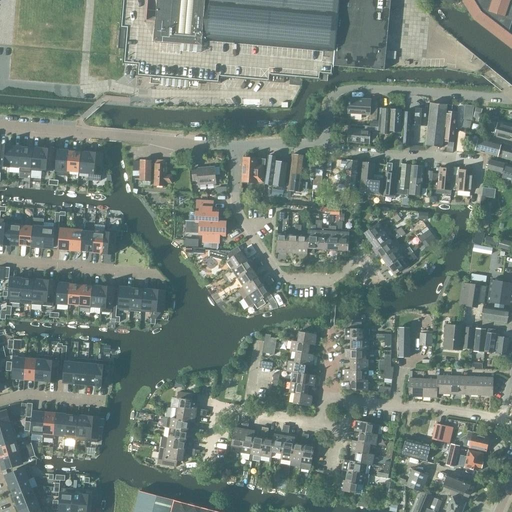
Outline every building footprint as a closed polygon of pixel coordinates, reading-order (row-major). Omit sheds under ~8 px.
[(122,0),(122,15),(120,28),(126,29),(123,64),(124,64),(138,65),(137,76),(149,78),(219,84),(220,78),(283,83),(284,77),(303,79),(320,81),(321,81),(327,82),(327,75),(332,75),(332,71),(333,66),(379,70),(384,70),(384,69),(388,31),(389,31),(390,19),(389,19),(390,0),(122,0)] [(511,0),(462,0),(462,2),(472,17),(474,21),(511,49),(511,35),(508,33),(511,20),(511,0)] [(377,120),(378,104),(370,104),(371,100),(351,99),(350,114),(369,115),(369,120),(377,120)] [(453,105),(450,105),(431,103),(428,125),(445,127),(446,112),(452,113),(453,105)] [(379,127),(378,131),(378,133),(389,134),(389,131),(400,132),(401,110),(380,109),(379,127)] [(402,145),(410,146),(411,126),(427,126),(428,110),(416,109),(416,113),(404,112),(402,145)] [(452,113),(446,112),(443,141),(454,142),(457,113),(452,113)] [(470,130),(472,122),(464,120),(462,128),(470,130)] [(511,141),(511,127),(498,123),(494,136),(511,141)] [(443,141),(445,127),(428,125),(426,146),(442,148),(443,141)] [(378,131),(379,127),(368,126),(367,130),(349,129),(348,142),(369,144),(370,130),(378,131)] [(464,152),(465,133),(459,132),(457,152),(464,152)] [(511,160),(511,146),(479,138),(475,151),(511,160)] [(0,145),(0,165),(10,167),(12,147),(0,145)] [(12,147),(10,167),(20,167),(21,147),(12,147)] [(20,167),(19,172),(31,173),(31,171),(33,148),(21,147),(20,167)] [(33,148),(31,171),(41,172),(43,149),(33,148)] [(43,149),(41,172),(42,172),(42,169),(53,170),(55,150),(43,149)] [(59,151),(56,175),(67,176),(69,152),(59,151)] [(69,152),(67,176),(68,176),(68,172),(79,173),(81,153),(69,152)] [(81,153),(79,173),(89,173),(88,181),(89,181),(91,153),(81,153)] [(91,153),(89,181),(100,182),(102,154),(91,153)] [(288,190),(300,192),(307,193),(309,183),(302,183),(305,157),(292,155),(290,171),(289,185),(288,190)] [(276,157),(269,156),(264,184),(285,188),(285,185),(289,185),(290,171),(287,170),(289,163),(276,161),(276,157)] [(263,182),(264,165),(257,165),(258,159),(243,158),(241,182),(256,183),(256,182),(263,182)] [(331,171),(332,166),(332,159),(316,158),(313,198),(317,199),(318,193),(321,193),(323,171),(331,171)] [(139,161),(133,161),(133,179),(139,179),(139,180),(139,185),(150,186),(151,161),(140,160),(139,161)] [(151,170),(151,177),(154,177),(154,185),(165,186),(165,183),(172,183),(172,175),(165,174),(166,161),(155,160),(155,161),(155,170),(151,170)] [(360,193),(361,180),(357,180),(359,162),(347,160),(343,193),(352,194),(352,201),(360,202),(360,193)] [(511,166),(490,160),(487,169),(504,173),(503,179),(511,181),(511,182),(511,166)] [(363,163),(361,180),(360,193),(381,195),(382,183),(373,182),(375,164),(363,163)] [(395,195),(397,175),(392,174),(393,164),(387,163),(384,194),(395,195)] [(408,195),(410,166),(402,165),(399,194),(408,195)] [(421,196),(423,177),(424,167),(412,166),(409,195),(421,196)] [(216,184),(215,168),(192,169),(193,181),(198,180),(198,185),(216,184)] [(453,176),(453,170),(440,168),(439,174),(433,174),(432,188),(437,189),(436,193),(451,194),(451,190),(452,190),(453,176)] [(453,176),(452,190),(471,192),(473,171),(459,170),(459,176),(453,176)] [(194,221),(218,222),(218,218),(221,218),(219,212),(218,212),(219,210),(213,209),(213,202),(197,201),(197,209),(195,208),(194,221)] [(397,223),(401,220),(399,216),(397,215),(393,218),(397,223)] [(0,219),(0,222),(0,244),(8,245),(9,245),(11,220),(0,219)] [(11,220),(9,245),(20,246),(21,226),(21,223),(22,221),(12,220),(11,220)] [(226,228),(226,223),(186,221),(186,233),(203,233),(203,242),(219,243),(219,236),(225,236),(225,233),(226,233),(228,228),(226,228)] [(32,227),(30,247),(41,248),(43,225),(42,225),(33,224),(33,222),(32,227)] [(385,225),(382,228),(379,223),(364,234),(370,242),(388,229),(385,225)] [(43,225),(41,248),(53,249),(53,248),(53,243),(54,238),(54,233),(54,229),(44,228),(44,225),(43,225)] [(94,230),(92,252),(103,253),(105,231),(105,226),(96,225),(95,230),(94,230)] [(318,249),(319,231),(315,231),(316,226),(309,225),(308,231),(308,236),(307,253),(314,254),(315,249),(318,249)] [(21,226),(20,246),(30,247),(32,227),(21,226)] [(322,231),(322,226),(316,226),(315,231),(319,231),(318,249),(328,250),(329,232),(322,231)] [(62,227),(60,249),(65,250),(71,250),(73,228),(62,227)] [(342,230),(342,227),(336,227),(336,232),(339,232),(338,250),(348,251),(349,245),(356,240),(356,231),(342,230)] [(73,228),(71,250),(81,251),(83,231),(73,230),(74,228),(73,228)] [(83,231),(81,251),(85,252),(92,252),(94,230),(83,229),(83,231)] [(399,234),(397,231),(396,229),(390,233),(388,229),(370,242),(376,250),(391,240),(389,237),(393,234),(397,239),(401,236),(399,234)] [(105,231),(103,253),(104,253),(114,254),(116,232),(105,231)] [(301,236),(301,231),(295,231),(295,236),(298,236),(297,254),(307,254),(308,236),(301,236)] [(477,231),(474,243),(482,245),(485,234),(477,231)] [(339,232),(336,232),(329,232),(328,250),(338,250),(339,232)] [(393,234),(389,237),(391,240),(376,250),(382,259),(400,246),(396,240),(397,239),(393,234)] [(287,253),(288,235),(277,235),(276,253),(287,253)] [(298,236),(295,236),(288,235),(287,253),(297,254),(298,236)] [(432,235),(422,242),(427,249),(433,244),(437,242),(436,241),(432,235)] [(499,240),(491,238),(489,245),(497,247),(499,240)] [(511,242),(500,239),(498,248),(511,251),(511,248),(511,242)] [(474,245),(473,251),(491,254),(492,248),(474,245)] [(404,251),(400,246),(382,259),(388,267),(403,256),(401,254),(404,251)] [(413,253),(409,248),(405,251),(409,256),(413,253)] [(209,257),(226,261),(232,270),(247,260),(241,251),(233,257),(230,252),(209,250),(209,257)] [(394,275),(409,265),(417,259),(413,253),(409,256),(405,251),(404,251),(401,254),(403,256),(388,267),(394,275)] [(253,269),(251,266),(247,260),(232,270),(238,279),(253,269)] [(243,287),(258,277),(254,271),(259,268),(255,263),(251,266),(253,269),(238,279),(243,287)] [(471,280),(486,282),(487,277),(472,274),(471,280)] [(264,286),(262,283),(258,277),(243,287),(238,290),(244,299),(249,296),(264,286)] [(11,278),(9,303),(20,304),(23,279),(12,278),(11,278)] [(23,279),(20,304),(31,305),(33,280),(23,279)] [(511,306),(511,281),(491,279),(489,303),(496,304),(496,308),(505,309),(506,305),(511,306)] [(33,280),(31,305),(42,306),(44,281),(33,280)] [(264,286),(249,296),(258,309),(266,304),(263,299),(270,294),(266,288),(270,285),(266,280),(262,283),(264,286)] [(44,281),(42,306),(53,307),(56,282),(46,281),(44,281)] [(59,284),(58,304),(69,305),(70,285),(59,284)] [(478,306),(481,286),(471,284),(468,305),(478,306)] [(70,285),(69,305),(79,305),(81,285),(70,285)] [(81,285),(79,305),(80,306),(80,308),(90,309),(92,286),(81,285)] [(92,286),(90,309),(90,306),(100,307),(100,312),(103,287),(92,286)] [(103,287),(100,312),(112,313),(112,309),(113,304),(113,299),(114,294),(114,289),(114,288),(103,287)] [(121,288),(119,310),(130,311),(132,289),(121,288)] [(132,289),(130,311),(141,312),(143,290),(132,289)] [(143,290),(141,312),(152,313),(152,311),(154,291),(143,290)] [(152,313),(151,319),(156,319),(162,311),(163,312),(165,292),(159,291),(154,291),(152,311),(152,313)] [(507,323),(509,311),(483,307),(481,320),(507,323)] [(369,330),(364,329),(361,329),(362,323),(352,322),(352,329),(346,329),(345,340),(351,340),(374,340),(374,336),(369,336),(369,330)] [(472,349),(473,343),(473,339),(474,328),(447,325),(444,349),(462,350),(462,348),(472,349)] [(410,357),(411,329),(399,328),(398,357),(410,357)] [(473,339),(473,343),(475,343),(475,352),(484,353),(486,329),(476,329),(476,339),(473,339)] [(310,344),(310,345),(315,346),(317,335),(299,332),(298,342),(310,344)] [(508,355),(510,339),(500,337),(500,335),(488,333),(485,352),(493,354),(495,341),(497,342),(496,353),(508,355)] [(431,346),(431,334),(419,334),(419,346),(431,346)] [(374,346),(374,340),(351,340),(350,349),(350,350),(363,350),(367,350),(369,350),(369,346),(374,346)] [(298,342),(292,341),(290,352),(296,353),(296,352),(308,354),(310,345),(310,344),(298,342)] [(274,355),(275,349),(264,347),(263,353),(274,355)] [(350,350),(350,349),(345,349),(345,360),(350,360),(363,360),(366,360),(367,350),(363,350),(350,350)] [(314,355),(308,354),(296,352),(296,353),(294,362),(307,364),(307,365),(312,366),(314,355)] [(26,357),(24,379),(35,380),(37,355),(36,360),(27,359),(27,357),(26,357)] [(37,355),(35,380),(45,381),(48,356),(37,355)] [(15,356),(13,378),(15,378),(24,379),(26,357),(15,356)] [(48,356),(45,381),(55,382),(57,382),(59,357),(48,356)] [(77,361),(75,384),(86,385),(88,360),(77,359),(77,361)] [(77,361),(66,360),(65,366),(65,371),(65,376),(64,381),(64,383),(75,384),(77,361)] [(88,360),(86,385),(96,386),(98,361),(88,360)] [(369,360),(366,360),(363,360),(350,360),(350,370),(363,370),(363,371),(369,371),(369,360)] [(391,367),(391,360),(385,360),(385,366),(382,366),(381,372),(393,374),(394,368),(391,367)] [(98,361),(96,386),(102,386),(108,386),(108,385),(109,377),(110,361),(98,361)] [(272,369),(273,363),(261,361),(260,367),(272,369)] [(294,362),(289,361),(288,368),(287,372),(298,374),(298,373),(305,375),(305,374),(307,365),(307,364),(294,362)] [(350,370),(345,370),(345,380),(350,381),(350,380),(363,381),(363,380),(363,376),(369,376),(369,371),(363,371),(363,370),(350,370)] [(316,376),(305,374),(305,375),(298,373),(298,374),(297,383),(309,385),(309,386),(314,387),(316,376)] [(451,394),(452,377),(437,376),(437,380),(438,380),(437,394),(451,394)] [(465,395),(465,377),(452,377),(451,394),(465,395)] [(479,396),(479,378),(465,377),(465,395),(479,396)] [(479,378),(479,396),(493,396),(494,378),(479,378)] [(423,397),(424,379),(409,379),(409,397),(423,397)] [(438,380),(437,380),(424,379),(423,397),(437,398),(437,394),(438,380)] [(350,380),(350,381),(350,391),(369,391),(369,380),(363,380),(363,381),(350,380)] [(297,383),(291,382),(289,393),(295,394),(295,393),(307,396),(307,395),(309,386),(309,385),(297,383)] [(197,412),(197,409),(198,402),(192,401),(193,395),(178,392),(177,399),(180,399),(179,409),(197,412)] [(313,396),(307,395),(307,396),(295,393),(295,394),(293,404),(311,407),(313,396)] [(201,416),(202,410),(197,409),(197,412),(179,409),(174,408),(172,418),(189,421),(195,422),(196,415),(201,416)] [(0,413),(0,425),(12,422),(14,421),(11,410),(0,413)] [(33,432),(32,435),(43,436),(43,438),(46,413),(34,412),(33,432)] [(46,413),(43,438),(54,439),(56,414),(47,413),(46,413)] [(56,414),(54,439),(55,439),(55,437),(65,438),(67,415),(56,414)] [(65,438),(64,440),(76,441),(78,416),(67,415),(65,438)] [(78,416),(76,441),(86,442),(88,417),(78,416)] [(88,417),(86,442),(98,443),(100,418),(88,417)] [(188,428),(189,421),(172,418),(170,428),(188,431),(188,428)] [(378,435),(380,425),(374,424),(356,421),(355,431),(360,432),(372,434),(378,435)] [(12,422),(0,425),(0,436),(15,432),(12,422)] [(248,430),(249,425),(242,424),(242,429),(245,430),(242,447),(241,453),(251,455),(252,449),(254,437),(255,431),(248,430)] [(448,444),(450,434),(444,432),(445,426),(436,424),(432,439),(442,442),(448,444)] [(192,435),(193,429),(188,428),(188,431),(170,428),(168,439),(186,441),(187,435),(192,435)] [(245,430),(242,429),(234,428),(231,446),(231,451),(241,453),(242,447),(245,430)] [(288,437),(289,432),(283,431),(282,436),(285,436),(282,454),(281,460),(291,461),(292,456),(294,443),(295,438),(288,437)] [(15,432),(0,436),(0,447),(16,443),(13,433),(15,432)] [(378,435),(372,434),(360,432),(358,442),(371,444),(371,445),(376,446),(378,435)] [(486,451),(489,439),(481,437),(482,435),(468,432),(467,437),(466,437),(461,440),(460,445),(479,450),(479,451),(481,452),(481,450),(486,451)] [(267,439),(268,434),(261,433),(261,438),(264,438),(261,456),(271,458),(272,452),(274,440),(267,439)] [(285,436),(282,436),(275,435),(274,440),(272,452),(282,454),(285,436)] [(264,438),(261,438),(254,437),(252,449),(251,455),(261,456),(264,438)] [(185,448),(186,441),(168,439),(167,449),(185,451),(185,448)] [(307,446),(308,441),(302,440),(301,444),(304,445),(300,469),(311,470),(314,447),(307,446)] [(430,445),(426,444),(406,440),(403,454),(427,460),(430,445)] [(358,442),(353,441),(351,451),(356,452),(357,452),(369,454),(371,445),(371,444),(358,442)] [(16,443),(0,447),(0,458),(24,452),(24,451),(19,452),(16,443)] [(304,445),(294,443),(292,456),(291,461),(293,462),(294,462),(301,463),(304,445)] [(454,467),(459,447),(451,445),(446,465),(454,467)] [(185,451),(167,449),(160,447),(157,465),(176,468),(178,461),(183,462),(184,454),(189,455),(190,449),(185,448),(185,451)] [(481,452),(479,451),(479,453),(469,451),(467,458),(461,456),(459,466),(477,471),(478,471),(480,472),(482,471),(483,462),(481,462),(483,454),(481,453),(481,452)] [(24,452),(0,458),(0,459),(3,470),(4,469),(27,462),(24,452)] [(374,455),(369,454),(357,452),(356,452),(355,462),(362,463),(361,464),(367,465),(372,466),(374,455)] [(355,462),(344,460),(342,470),(347,471),(360,473),(365,474),(370,475),(366,474),(367,465),(361,464),(362,463),(355,462)] [(26,468),(6,476),(10,487),(31,478),(26,468)] [(408,482),(406,486),(412,488),(422,492),(428,476),(412,470),(408,482)] [(368,485),(370,475),(365,474),(360,473),(347,471),(346,481),(358,483),(358,484),(363,484),(364,485),(368,485)] [(455,478),(447,474),(443,486),(468,497),(473,484),(455,477),(455,478)] [(31,478),(10,487),(14,497),(37,488),(37,487),(32,489),(29,480),(31,479),(31,478)] [(346,481),(340,480),(338,490),(356,494),(362,495),(364,485),(363,484),(358,484),(358,483),(346,481)] [(37,488),(14,497),(18,507),(41,498),(37,488)] [(62,488),(60,511),(71,511),(73,489),(62,488)] [(73,489),(71,511),(81,511),(83,495),(73,494),(74,489),(73,489)] [(421,511),(426,511),(433,496),(422,492),(415,509),(421,511)] [(83,495),(81,511),(93,511),(94,507),(95,496),(83,495)] [(124,511),(138,511),(138,509),(145,509),(144,497),(137,498),(138,504),(124,505),(124,511)] [(446,511),(462,511),(466,502),(453,497),(446,511)] [(41,498),(18,507),(19,511),(33,511),(45,508),(43,504),(41,498)] [(435,511),(438,511),(442,501),(434,498),(430,510),(435,511)] [(201,500),(200,511),(221,511),(222,504),(211,504),(211,500),(201,500)]
